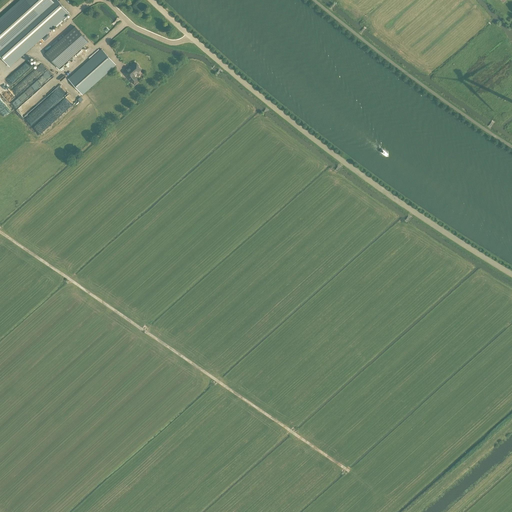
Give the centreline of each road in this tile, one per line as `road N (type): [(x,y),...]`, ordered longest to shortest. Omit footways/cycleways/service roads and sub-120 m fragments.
road 1 (track): [(0,232),(352,473)]
road 2 (unclassified): [(511,275),(422,219),(194,40)]
road 3 (track): [(415,511),(511,426)]
